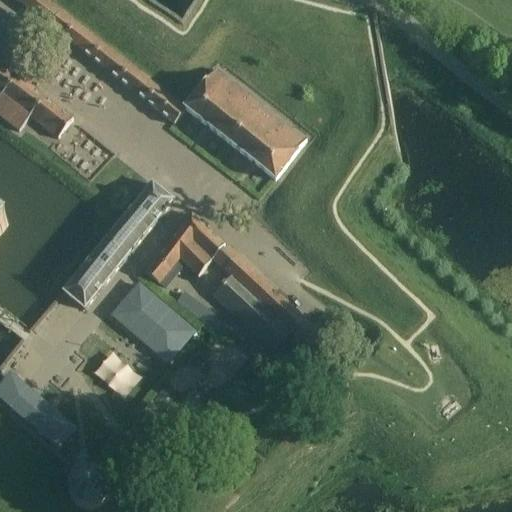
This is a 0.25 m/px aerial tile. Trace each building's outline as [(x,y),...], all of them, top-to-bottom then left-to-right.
[(10,0),(19,6),(175,125),(182,117),(180,116),(183,112),(58,12),(43,0),(10,0)] [(29,121),(57,141),(73,121),(0,65),(0,121),(18,135),(29,121)] [(183,112),(180,116),(182,117),(226,152),(269,186),(274,190),(297,159),(295,156),(305,143),(217,74),(207,85),(205,84),(183,112)] [(87,103),(98,87),(82,76),(71,92),(87,103)] [(83,316),(173,204),(152,187),(60,298),(83,316)] [(144,276),(159,288),(179,264),(198,280),(207,269),(225,248),(191,220),(144,276)] [(225,248),(207,269),(222,282),(213,291),(276,352),(302,324),(230,254),(225,248)] [(112,317),(169,365),(194,335),(137,288),(112,317)] [(70,429),(36,399),(10,377),(7,380),(0,388),(0,399),(54,447),(70,429)] [(191,511),(221,484),(211,473),(185,498),(170,511),(191,511)] [(66,511),(100,511),(106,505),(102,490),(89,480),(88,474),(72,477),(73,483),(64,496),(66,511)]
